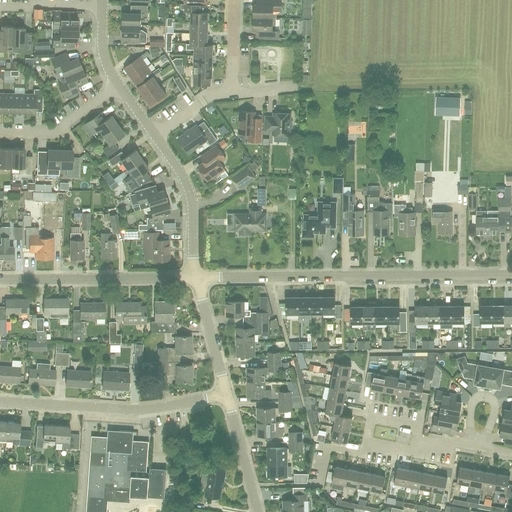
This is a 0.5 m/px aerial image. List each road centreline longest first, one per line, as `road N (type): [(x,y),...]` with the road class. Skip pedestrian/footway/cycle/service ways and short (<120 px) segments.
road 1 (residential): [(511,274),(196,276)]
road 2 (residential): [(225,395),(143,410),(0,402)]
road 3 (unknown): [(356,0),(357,58),(380,71),(477,69),(511,79)]
road 4 (residential): [(196,276),(0,279)]
road 5 (residential): [(196,276),(189,186),(154,135)]
road 6 (residential): [(119,86),(53,130),(0,128)]
road 7 (residential): [(225,395),(196,276)]
road 8 (residential): [(258,511),(225,395)]
